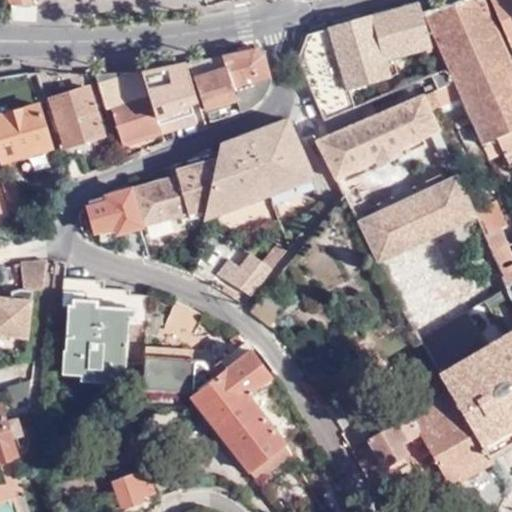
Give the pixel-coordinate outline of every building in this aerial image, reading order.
[(10,0),(13,6),(40,9),(35,0),(10,0)] [(444,86),(455,82),(459,92),(474,142),(511,127),(511,62),(486,0),(472,0),(424,15),(448,68),(441,72),(438,73),(444,86)] [(511,0),(490,0),(509,45),(511,43),(511,0)] [(327,122),(372,103),(407,87),(417,83),(411,70),(399,75),(392,61),(430,47),(441,72),(448,68),(424,15),(420,4),(307,36),(300,59),(327,122)] [(205,125),(246,111),(253,108),(258,104),(263,99),(267,93),(273,78),(265,53),(259,50),(189,65),(205,125)] [(145,74),(162,132),(197,122),(186,85),(160,92),(155,72),(145,74)] [(89,76),(52,73),(39,75),(49,107),(54,106),(68,148),(105,135),(90,88),(92,88),(89,76)] [(444,86),(438,73),(417,83),(407,87),(413,100),(423,96),(444,86)] [(145,74),(120,76),(97,76),(106,109),(112,107),(123,143),(162,132),(145,74)] [(0,145),(5,163),(53,149),(31,76),(0,82),(0,145)] [(459,92),(455,82),(444,86),(423,96),(430,111),(440,107),(437,102),(459,92)] [(413,100),(378,116),(333,136),(320,141),(379,262),(478,217),(470,201),(430,111),(423,96),(413,100)] [(327,122),(333,136),(378,116),(372,103),(327,122)] [(152,186),(132,191),(131,189),(124,191),(124,194),(111,197),(113,203),(93,209),(99,232),(119,227),(120,233),(203,212),(206,220),(226,212),(224,205),(250,194),(253,202),(270,195),(268,188),(294,178),(296,185),(313,178),(289,119),(222,145),(220,154),(176,165),(179,178),(157,184),(156,181),(151,182),(152,186)] [(511,164),(511,127),(474,142),(511,165),(511,164)] [(294,178),(268,188),(270,195),(296,185),(294,178)] [(16,182),(3,186),(12,216),(25,212),(16,182)] [(470,201),(478,217),(487,237),(505,229),(511,226),(511,210),(509,204),(502,187),(470,201)] [(224,205),(226,212),(253,202),(250,194),(224,205)] [(487,237),(501,270),(511,265),(511,267),(511,244),(505,229),(487,237)] [(264,262),(274,269),(289,251),(278,243),(264,262)] [(457,320),(427,249),(391,264),(422,335),(457,320)] [(223,275),(251,298),(274,269),(264,262),(253,254),(245,266),(234,259),(223,275)] [(0,337),(9,338),(28,340),(34,292),(44,294),(49,262),(23,265),(25,289),(13,294),(12,301),(0,299),(0,337)] [(501,270),(511,293),(511,267),(511,265),(501,270)] [(125,384),(130,324),(149,326),(150,298),(130,296),(130,292),(103,289),(104,282),(65,278),(62,306),(72,306),(65,375),(84,376),(84,381),(125,384)] [(269,291),(252,312),(270,327),(286,307),(269,291)] [(204,317),(178,303),(164,330),(190,342),(204,317)] [(423,345),(454,395),(493,458),(511,446),(511,340),(496,349),(477,314),(423,345)] [(231,341),(237,349),(243,344),(238,336),(231,341)] [(210,371),(216,379),(194,398),(250,473),(286,446),(250,396),(273,377),(245,341),(243,344),(237,349),(210,371)] [(191,351),(147,348),(146,358),(190,361),(191,351)] [(192,393),(194,398),(216,379),(210,371),(204,362),(190,361),(146,358),(144,391),(192,393)] [(350,435),(362,428),(373,421),(356,394),(334,408),(350,435)] [(435,500),(496,463),(493,458),(454,395),(382,436),(370,442),(385,466),(388,468),(392,468),(396,467),(412,458),(435,500)] [(1,404),(0,404),(0,459),(22,453),(17,437),(22,435),(17,417),(6,421),(1,404)] [(370,442),(382,436),(373,421),(362,428),(370,442)] [(135,473),(115,480),(124,510),(144,504),(142,498),(154,494),(146,471),(136,475),(135,473)] [(27,511),(22,494),(0,500),(0,511),(27,511)]
